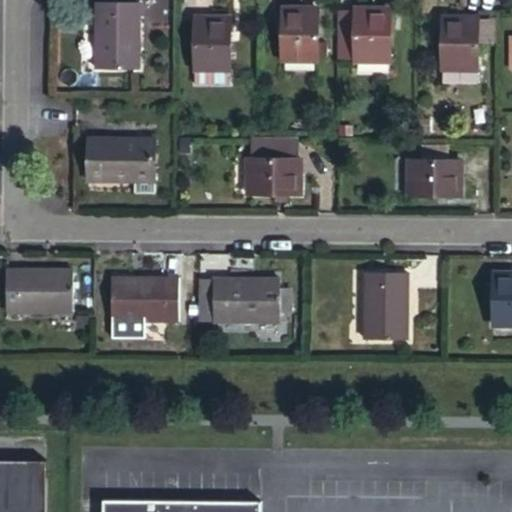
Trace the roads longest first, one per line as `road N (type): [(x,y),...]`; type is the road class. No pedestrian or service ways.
road 1 (residential): [(11,232),(511,235)]
road 2 (residential): [(16,0),(11,232)]
